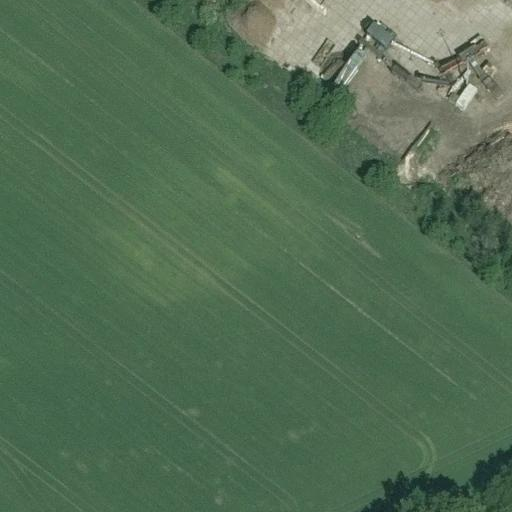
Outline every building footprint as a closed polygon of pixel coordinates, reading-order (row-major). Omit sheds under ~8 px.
[(481,0),(483,0),(479,11),(497,17),(503,0),(481,0)] [(288,27),(295,34),(312,17),(305,10),(288,27)] [(266,11),(247,31),(269,51),(288,31),(266,11)] [(325,52),(334,32),(324,28),(315,48),(325,52)] [(406,150),(434,108),(421,99),(412,113),(399,104),(395,110),(369,93),(359,107),(374,117),(369,126),(406,150)]
